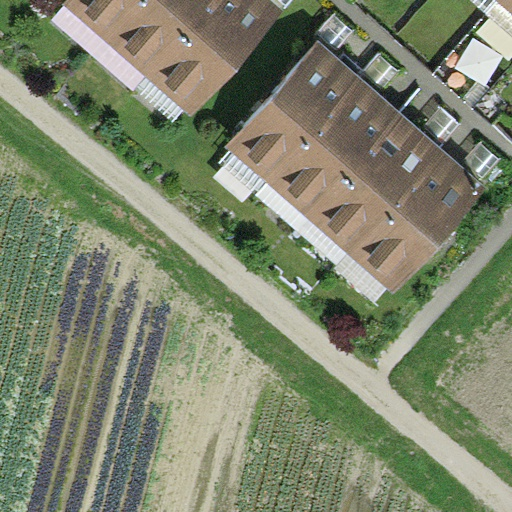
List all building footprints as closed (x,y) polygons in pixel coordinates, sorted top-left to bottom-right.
[(66,0),(106,33),(134,0),(66,0)] [(203,0),(134,0),(106,33),(146,67),(203,0)] [(267,8),(258,0),(203,0),(146,67),(187,102),(267,8)] [(266,180),(346,86),(306,51),(225,145),(266,180)] [(387,120),(346,86),(266,180),(306,214),(387,120)] [(427,154),(387,120),(306,214),(347,248),(427,154)] [(468,189),(427,154),(347,248),(387,283),(468,189)]
